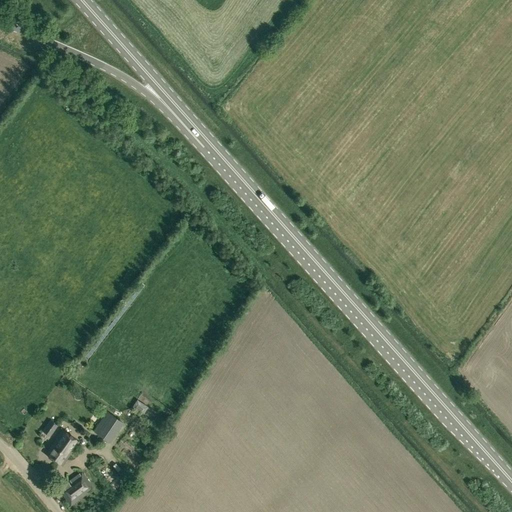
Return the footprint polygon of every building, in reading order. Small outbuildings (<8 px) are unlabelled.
[(143,409),(138,405),(134,410),(140,413),(143,409)] [(105,435),(114,442),(130,424),(121,417),(105,435)] [(51,434),(58,425),(49,420),(44,429),(51,434)] [(62,465),(79,442),(61,429),(51,442),(53,443),(46,454),(62,465)] [(71,506),(95,489),(82,471),(58,488),(71,506)] [(126,480),(117,484),(121,493),(129,489),(126,480)]
